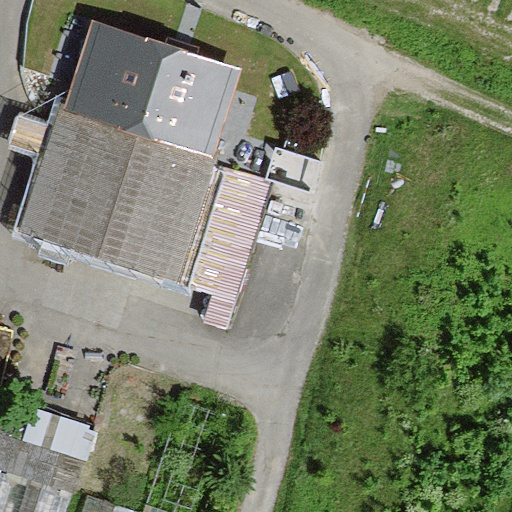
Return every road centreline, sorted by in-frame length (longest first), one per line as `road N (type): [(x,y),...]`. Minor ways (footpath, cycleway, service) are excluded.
road 1 (unclassified): [(251,0),(324,35),(343,65),(352,121),(347,167)]
road 2 (track): [(324,35),(511,123)]
